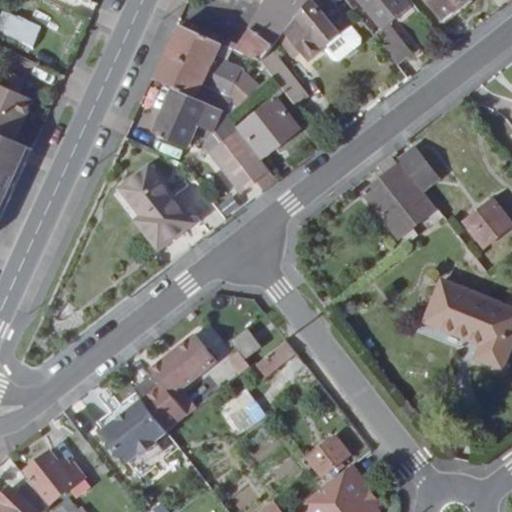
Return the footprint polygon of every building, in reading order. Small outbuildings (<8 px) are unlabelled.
[(263,63),(273,50),(284,36),(288,31),(312,2),(312,0),(267,0),(251,30),(252,32),(238,52),(263,63)] [(312,0),(312,2),(324,15),(335,6),(330,0),(312,0)] [(405,0),(361,0),(372,12),(385,30),(412,8),(405,0)] [(426,0),(443,22),(470,0),(426,0)] [(335,6),(324,15),(312,2),(288,31),(304,50),(312,60),(317,55),(356,24),(338,3),(335,6)] [(0,31),(0,36),(33,49),(41,27),(6,14),(0,31)] [(369,40),(356,24),(317,55),(328,68),(335,68),(369,40)] [(157,81),(176,90),(197,100),(203,87),(228,99),(241,69),(216,58),(222,45),(182,26),(157,81)] [(390,27),(376,37),(399,65),(412,56),(390,27)] [(304,50),(288,31),(284,36),(299,55),(304,50)] [(308,93),(273,50),(263,63),(274,78),(295,104),(308,93)] [(0,135),(14,142),(34,100),(0,84),(0,135)] [(189,148),(200,123),(213,129),(222,111),(197,100),(176,90),(157,133),(189,148)] [(301,128),(279,101),(240,131),(242,134),(262,159),(301,128)] [(262,159),(242,134),(215,155),(243,191),(257,179),(270,169),(262,159)] [(0,135),(0,220),(33,150),(14,142),(0,135)] [(408,170),(424,158),(416,148),(400,161),(404,166),(408,170)] [(425,193),(442,181),(424,158),(408,170),(425,193)] [(438,209),(425,193),(408,170),(404,166),(367,195),(402,238),(438,209)] [(194,222),(152,168),(124,190),(145,218),(139,222),(160,249),(194,222)] [(270,169),(257,179),(267,191),(280,182),(270,169)] [(486,249),(511,229),(511,224),(496,204),(467,226),(486,249)] [(479,359),(504,370),(511,349),(511,310),(445,282),(428,324),(484,347),(479,359)] [(251,332),(236,343),(249,358),(263,346),(251,332)] [(156,377),(136,393),(143,402),(168,433),(170,435),(191,419),(175,400),(219,365),(198,337),(153,373),(156,377)] [(268,377),(298,353),(289,341),(258,365),(268,377)] [(244,376),(254,368),(242,353),(232,360),(244,376)] [(143,402),(104,433),(129,464),(140,454),(156,442),(168,433),(143,402)] [(256,404),(235,418),(243,431),(266,417),(256,404)] [(338,436),(310,458),(325,477),(352,455),(338,436)] [(156,442),(140,454),(147,463),(163,451),(156,442)] [(87,479),(76,464),(73,466),(67,458),(61,462),(54,454),(29,472),(54,505),(87,479)] [(353,466),(313,498),(321,508),(317,511),(380,511),(381,511),(372,500),(370,502),(362,493),(365,490),(358,482),(363,478),(353,466)] [(19,489),(15,486),(0,503),(0,511),(44,511),(50,506),(29,479),(19,489)] [(300,511),(317,511),(321,508),(313,498),(299,509),(300,511)] [(283,511),(276,502),(262,511),(283,511)]
